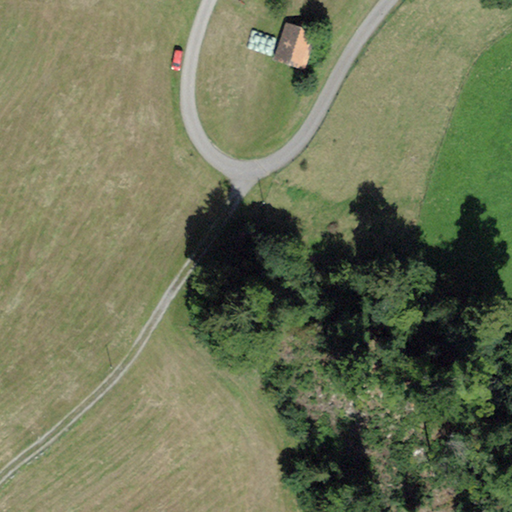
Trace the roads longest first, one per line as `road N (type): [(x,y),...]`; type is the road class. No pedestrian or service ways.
road 1 (residential): [(390,0),(309,129),(270,164),(251,169),(229,167),(193,127),(188,89),(209,0)]
road 2 (track): [(251,169),(124,366),(0,478)]
